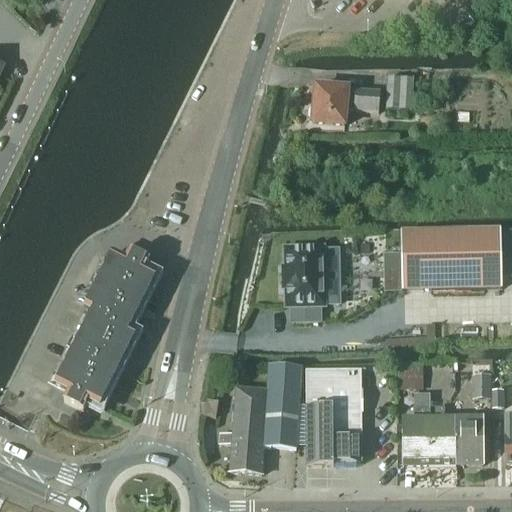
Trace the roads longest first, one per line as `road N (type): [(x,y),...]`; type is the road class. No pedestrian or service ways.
road 1 (tertiary): [(176,368),(276,0)]
road 2 (secondary): [(0,164),(81,0)]
